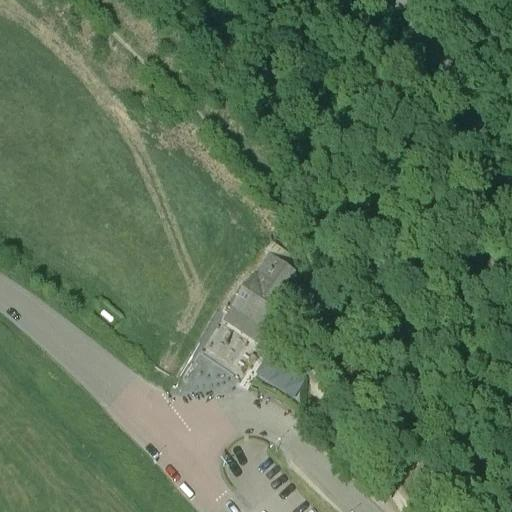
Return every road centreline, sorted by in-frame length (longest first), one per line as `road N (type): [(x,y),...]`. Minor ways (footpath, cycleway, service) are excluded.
road 1 (tertiary): [(167,443),(211,415),(260,419),(293,439),(361,511)]
road 2 (tertiary): [(167,443),(112,382),(0,295)]
road 3 (tertiary): [(511,184),(403,0)]
road 4 (track): [(327,409),(413,511)]
